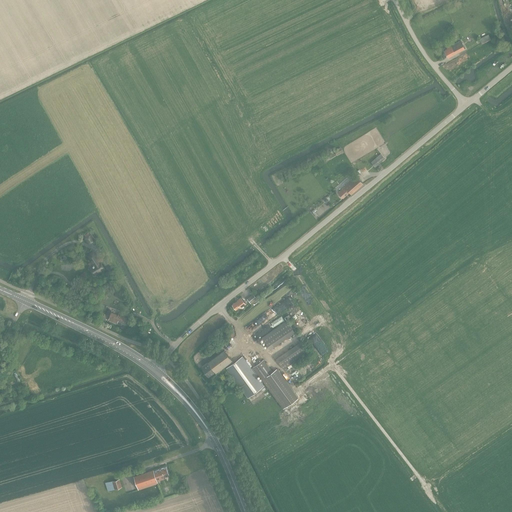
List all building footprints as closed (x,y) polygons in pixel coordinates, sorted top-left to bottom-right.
[(489,35),(480,39),(482,44),(491,40),(489,35)] [(444,51),(448,58),(465,48),(460,41),(446,48),(447,49),(444,51)] [(381,154),(371,162),(375,167),(385,159),(381,154)] [(343,198),(349,192),(351,194),(363,184),(356,175),(347,183),(346,181),(343,183),(345,185),(343,186),(344,186),(343,187),(344,188),(338,193),(343,198)] [(88,244),(95,240),(91,234),(84,239),(88,244)] [(90,268),(94,275),(104,268),(100,261),(99,262),(93,252),(88,255),(93,264),(93,265),(93,266),(90,268)] [(277,293),(283,298),(287,292),(281,287),(277,293)] [(247,299),(250,303),(257,298),(254,294),(247,299)] [(240,308),(246,303),(241,297),(232,305),(236,310),(236,309),(237,310),(238,310),(239,309),(239,308),(238,308),(239,307),(240,308)] [(299,318),(301,321),(305,317),(300,311),(292,317),(296,321),(299,318)] [(109,318),(125,323),(127,318),(121,316),(121,315),(118,314),(118,315),(111,312),(109,318)] [(262,336),(269,348),(295,333),(288,321),(262,336)] [(301,342),(276,357),(283,369),(299,359),(297,356),(306,350),(301,342)] [(215,372),(216,373),(232,361),(224,350),(201,367),(208,377),(215,372)] [(242,356),(226,368),(248,398),(264,386),(242,356)] [(263,359),(253,367),(283,409),(298,398),(277,368),(272,372),(263,359)] [(157,481),(165,478),(165,476),(169,475),(166,467),(154,471),(153,470),(134,476),(138,490),(158,483),(157,481)] [(105,483),(108,491),(122,487),(119,478),(105,483)]
